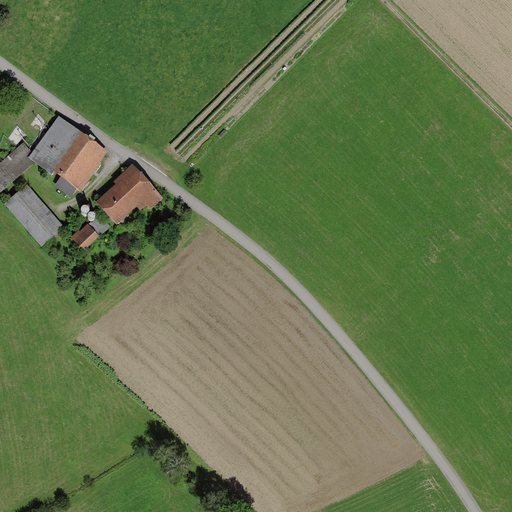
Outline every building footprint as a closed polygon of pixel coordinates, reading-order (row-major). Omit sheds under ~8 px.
[(55,113),(27,154),(48,171),(53,166),(59,173),(53,180),(66,191),(74,182),(76,185),(97,159),(89,153),(96,143),(55,113)] [(0,156),(0,173),(29,148),(21,138),(0,156)] [(105,189),(96,200),(115,219),(138,195),(147,202),(157,190),(129,161),(119,172),(125,177),(120,184),(115,180),(107,191),(105,189)] [(24,181),(4,199),(38,240),(59,222),(24,181)] [(86,218),(68,234),(79,246),(106,221),(97,210),(93,213),(86,203),(81,203),(78,205),(78,210),(86,218)]
